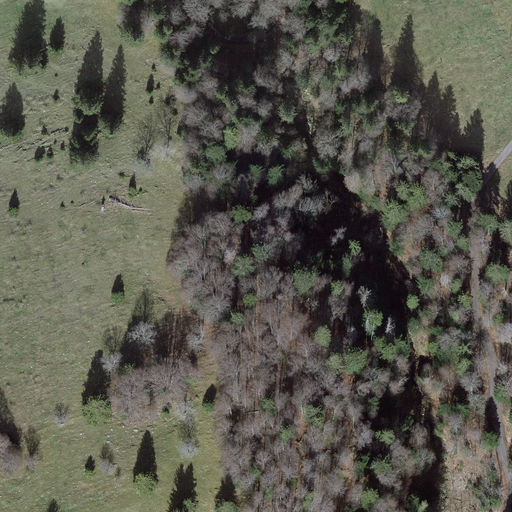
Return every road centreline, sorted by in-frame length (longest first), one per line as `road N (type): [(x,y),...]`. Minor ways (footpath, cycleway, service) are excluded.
road 1 (track): [(504,511),(509,486),(488,346),(474,307),(468,220),(482,180),(511,143)]
road 2 (track): [(185,0),(235,41),(265,30),(279,0)]
